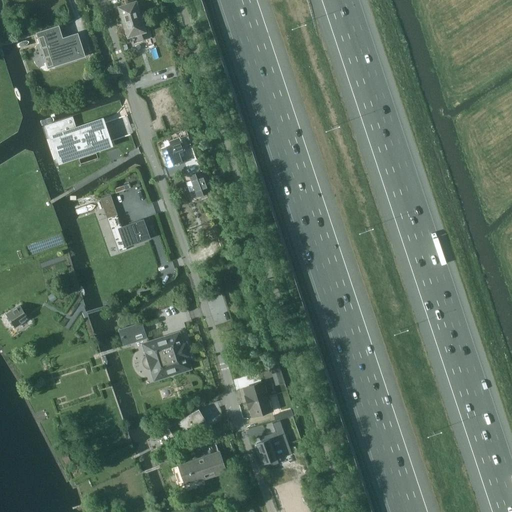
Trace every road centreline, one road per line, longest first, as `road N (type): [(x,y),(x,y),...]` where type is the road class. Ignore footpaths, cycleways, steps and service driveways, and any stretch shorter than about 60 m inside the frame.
road 1 (tertiary): [(270,511),(100,0)]
road 2 (motorway): [(238,0),(407,511)]
road 3 (motorway): [(511,510),(340,0)]
